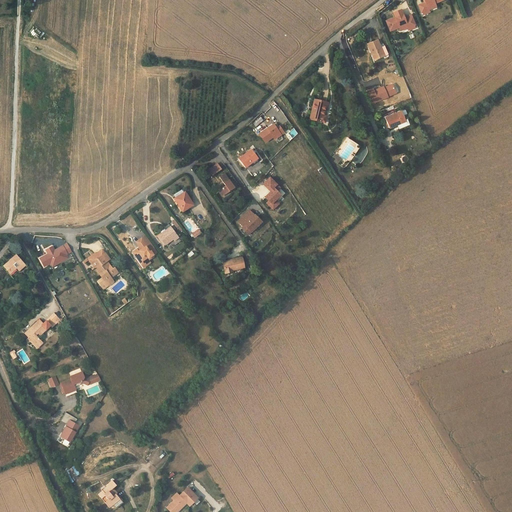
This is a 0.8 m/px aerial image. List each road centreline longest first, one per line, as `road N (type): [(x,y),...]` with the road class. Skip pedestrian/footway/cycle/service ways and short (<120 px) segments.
road 1 (residential): [(383,0),(255,114),(104,222),(84,230),(0,231)]
road 2 (unclassified): [(68,511),(0,367)]
